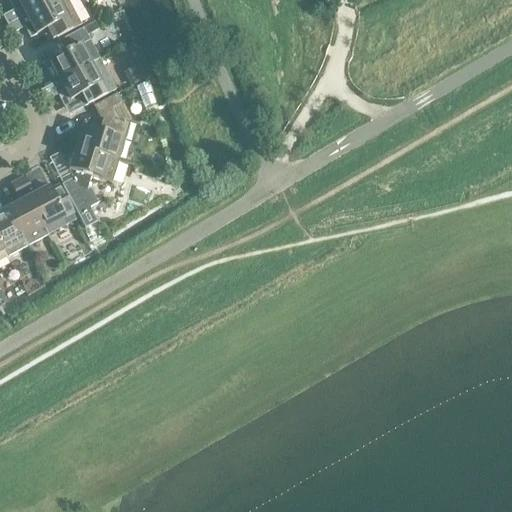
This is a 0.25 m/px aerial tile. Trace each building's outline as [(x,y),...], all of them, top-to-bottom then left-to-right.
[(2,18),(7,27),(57,0),(9,0),(8,1),(13,12),(2,18)] [(66,0),(57,0),(7,27),(12,36),(24,29),(30,40),(51,29),(57,40),(81,27),(66,0)] [(59,82),(90,66),(80,47),(89,43),(83,31),(59,44),(65,55),(49,63),(59,82)] [(98,61),(90,66),(59,82),(59,83),(40,93),(44,101),(56,95),(63,107),(86,94),(92,105),(115,93),(98,61)] [(141,64),(123,73),(130,88),(148,78),(141,64)] [(81,129),(75,151),(109,160),(114,141),(124,144),(130,125),(119,122),(114,112),(123,107),(117,96),(93,109),(100,120),(103,121),(99,134),(81,129)] [(109,160),(75,151),(68,172),(75,174),(73,182),(77,190),(67,195),(68,197),(76,213),(80,220),(91,214),(81,195),(86,192),(90,179),(112,186),(119,163),(109,160)] [(26,178),(18,182),(44,231),(45,231),(49,237),(69,227),(65,219),(76,213),(68,197),(56,203),(49,189),(36,196),(26,178)] [(44,231),(18,182),(11,186),(20,204),(7,211),(27,248),(49,237),(45,231),(44,231)] [(0,245),(4,253),(3,253),(7,259),(27,248),(7,211),(0,215),(0,245)]
